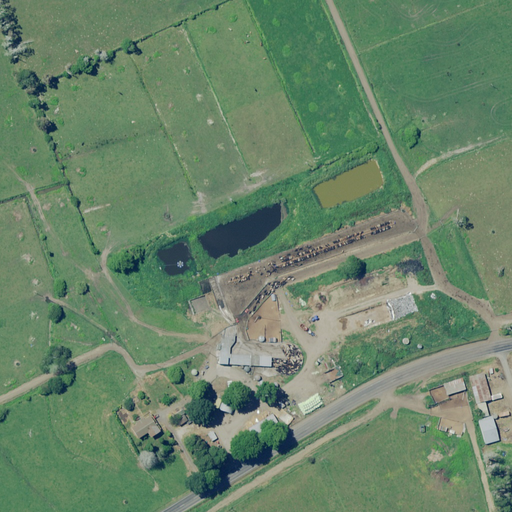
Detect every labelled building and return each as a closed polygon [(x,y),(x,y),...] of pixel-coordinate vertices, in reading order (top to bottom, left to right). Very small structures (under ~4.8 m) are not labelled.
[(314,229),(311,222),(294,228),(296,236),(314,229)] [(271,357),(229,355),(230,347),(235,342),(235,331),(225,331),(225,339),(221,339),(221,343),(217,343),(217,351),(220,351),(220,365),(229,365),(270,368),(271,357)] [(490,401),(489,395),(484,374),(470,377),(473,387),(471,388),(475,404),(490,401)] [(464,390),(461,379),(443,385),(446,396),(464,390)] [(234,407),(222,403),(219,410),(231,414),(234,407)] [(487,416),(484,403),(477,405),(480,418),(487,416)] [(188,421),(184,415),(175,422),(179,427),(188,421)] [(277,423),(272,415),(248,430),(253,438),(277,423)] [(160,432),(150,416),(131,427),(138,439),(147,433),(150,438),(160,432)] [(293,420),(289,417),(283,422),(287,426),(293,420)] [(499,441),(491,417),(478,421),(485,445),(499,441)] [(217,439),(211,429),(206,432),(211,442),(217,439)]
